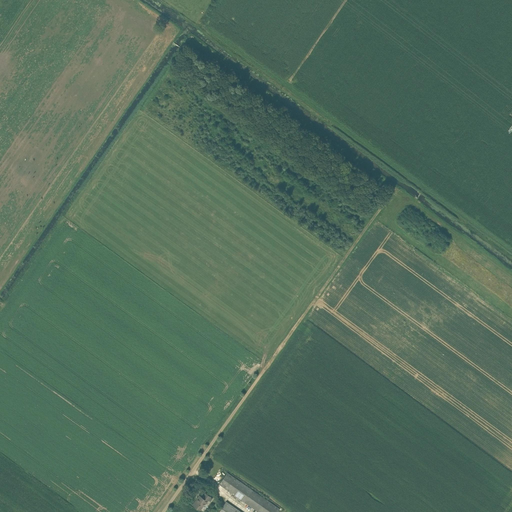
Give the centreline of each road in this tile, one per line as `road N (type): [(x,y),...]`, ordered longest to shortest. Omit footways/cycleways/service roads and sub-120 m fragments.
road 1 (track): [(396,188),(269,362)]
road 2 (unclassified): [(162,511),(269,362)]
